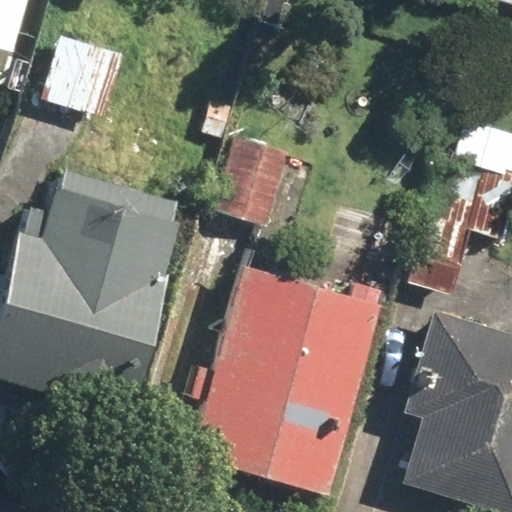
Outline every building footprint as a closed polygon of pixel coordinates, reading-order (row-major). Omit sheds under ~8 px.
[(0,0),(0,32),(8,0),(0,0)] [(511,0),(470,0),(511,13),(511,0)] [(50,32),(30,94),(93,115),(114,52),(50,32)] [(229,134),(207,207),(259,223),(281,150),(229,134)] [(511,164),(436,142),(396,279),(442,292),(461,227),(496,237),(511,181),(511,164)] [(8,227),(0,253),(0,377),(109,410),(174,200),(50,162),(28,234),(8,227)] [(230,259),(175,450),(311,490),(367,299),(230,259)] [(511,333),(422,305),(391,406),(410,412),(389,478),(499,511),(511,511),(511,510),(511,333)]
